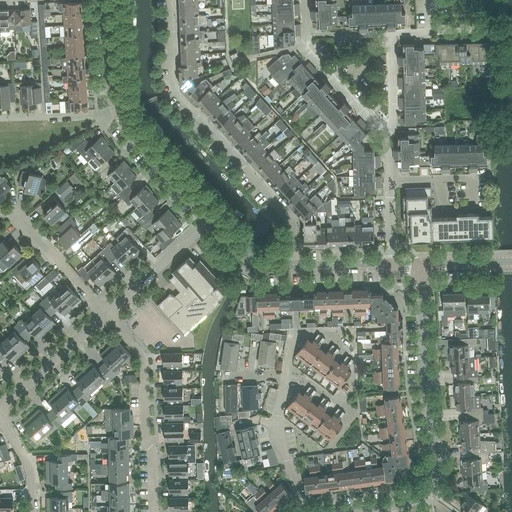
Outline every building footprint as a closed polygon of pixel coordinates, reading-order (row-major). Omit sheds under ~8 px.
[(179,0),(180,9),(198,8),(198,1),(206,0),(205,0),(179,0)] [(294,4),(293,0),(283,0),(283,3),(273,4),(273,14),(284,13),(284,10),(300,9),(299,3),(294,4)] [(315,0),(316,9),(312,9),(312,17),(317,17),(317,27),(328,27),(328,23),(337,22),(337,16),(338,15),(336,0),(315,0)] [(81,2),(63,3),(59,3),(59,11),(63,11),(64,14),(82,13),(81,2)] [(406,23),(406,12),(402,13),(402,3),(395,3),(377,4),(378,25),(388,24),(388,29),(396,28),(396,24),(406,23)] [(368,25),(378,25),(377,4),(353,5),(353,15),(353,26),(360,25),(360,30),(369,30),(368,25)] [(199,15),(198,8),(180,9),(181,20),(207,19),(207,15),(199,15)] [(15,9),(0,9),(0,34),(1,35),(1,32),(10,31),(10,29),(16,29),(15,25),(15,9)] [(30,9),(15,9),(15,25),(31,24),(31,38),(38,37),(37,21),(31,21),(30,9)] [(284,23),(284,20),(295,19),(294,15),(300,14),(300,9),(284,10),(284,13),(273,14),(274,24),(284,23)] [(220,10),(207,10),(207,20),(219,20),(220,10)] [(82,24),(82,13),(64,14),(64,25),(82,24)] [(353,15),(338,15),(337,16),(337,22),(338,26),(353,26),(353,15)] [(181,31),(199,31),(207,30),(207,23),(207,19),(181,20),(181,31)] [(295,24),(295,19),(284,20),(284,23),(274,24),(274,34),(285,34),(285,30),(301,29),(300,24),(295,24)] [(65,36),(83,35),(82,24),(64,25),(65,36)] [(295,35),(301,35),(301,29),(285,30),(285,34),(274,34),(275,45),(286,44),(286,41),(296,40),(295,35)] [(200,38),(199,31),(181,31),(182,43),(208,42),(208,37),(200,38)] [(250,35),(251,53),(266,52),(266,43),(270,42),(270,34),(250,35)] [(65,36),(66,46),(84,45),(83,35),(65,36)] [(481,52),(482,63),(492,63),(492,52),(488,52),(488,42),(488,36),(482,36),(482,42),(477,42),(478,53),(481,52)] [(441,38),(441,43),(436,43),(436,54),(440,54),(440,64),(451,64),(451,53),(447,53),(447,37),(441,38)] [(447,53),(451,53),(451,64),(461,63),(461,53),(457,53),(457,43),(452,43),(452,37),(447,37),(447,53)] [(461,37),(462,42),(457,43),(457,53),(461,53),(461,63),(471,63),(471,53),(467,53),(467,37),(461,37)] [(467,53),(471,53),(471,63),(482,63),(481,52),(478,53),(477,42),(473,42),(473,37),(467,37),(467,53)] [(375,41),(363,42),(363,53),(375,53),(375,41)] [(208,46),(208,42),(182,43),(182,54),(200,54),(200,47),(208,46)] [(424,43),(424,47),(424,54),(425,54),(436,54),(436,43),(424,43)] [(403,44),(404,55),(399,55),(399,63),(404,63),(404,73),(415,72),(415,69),(425,68),(425,54),(424,54),(424,47),(414,48),(414,44),(403,44)] [(66,46),(67,57),(85,56),(84,45),(66,46)] [(233,61),(239,58),(237,52),(230,55),(233,61)] [(289,53),(282,55),(267,68),(273,74),(272,75),(279,84),(287,77),(289,79),(297,72),(294,69),(302,62),(295,54),(292,57),(289,53)] [(182,54),(183,65),(198,65),(198,66),(201,66),(201,65),(209,65),(208,60),(201,61),(200,54),(182,54)] [(386,63),(386,55),(377,55),(378,63),(386,63)] [(63,68),(67,68),(85,67),(85,56),(67,57),(62,58),(63,68)] [(294,69),(297,72),(289,79),(296,87),(304,80),(301,77),(313,66),(309,62),(305,66),(302,62),(294,69)] [(183,65),(180,65),(180,78),(198,77),(198,66),(198,65),(183,65)] [(310,87),(308,85),(316,77),(313,74),(317,70),(313,66),(301,77),(304,80),(296,87),(303,94),(310,87)] [(86,78),(85,67),(67,68),(68,76),(63,76),(63,79),(68,79),(86,78)] [(230,68),(226,70),(222,72),(225,78),(233,74),(230,68)] [(415,69),(415,72),(404,73),(404,77),(399,77),(399,83),(415,83),(415,79),(425,79),(425,68),(415,69)] [(192,77),(180,78),(181,87),(187,94),(196,86),(194,82),(192,77)] [(329,108),(326,105),(334,98),(328,91),(331,88),(326,82),(322,85),(316,77),(308,85),(310,87),(303,94),(321,115),(329,108)] [(86,78),(68,79),(63,79),(63,83),(68,82),(69,90),(87,88),(86,78)] [(203,80),(196,86),(187,94),(195,104),(198,102),(213,86),(207,78),(203,80)] [(404,88),(404,93),(416,93),(415,89),(425,89),(425,79),(415,79),(415,83),(399,83),(399,88),(404,88)] [(41,82),(34,83),(35,85),(22,86),(23,106),(36,106),(36,101),(43,101),(41,82)] [(8,85),(0,85),(0,106),(10,106),(9,101),(16,101),(15,83),(8,83),(8,85)] [(198,102),(205,110),(218,98),(214,92),(219,87),(216,84),(213,86),(198,102)] [(283,102),(275,111),(279,115),(299,92),(293,86),(281,100),(283,102)] [(88,99),(87,88),(69,90),(70,100),(88,99)] [(415,89),(416,93),(404,93),(405,98),(399,98),(399,103),(416,103),(416,99),(426,99),(425,89),(415,89)] [(205,110),(212,118),(232,101),(238,96),(235,93),(222,102),(218,98),(205,110)] [(265,102),(261,97),(256,104),(259,107),(265,102)] [(321,115),(328,122),(340,135),(348,128),(345,125),(353,118),(346,111),(350,108),(344,102),(341,105),(334,98),(326,105),(329,108),(321,115)] [(70,100),(65,101),(66,112),(88,110),(88,99),(70,100)] [(426,99),(416,99),(416,103),(399,103),(399,109),(405,109),(405,113),(416,113),(416,110),(426,109),(426,99)] [(212,118),(220,127),(233,114),(229,109),(235,104),(232,101),(212,118)] [(405,113),(405,118),(400,118),(400,124),(405,124),(416,124),(416,120),(426,120),(426,109),(416,110),(416,113),(405,113)] [(237,118),(233,114),(220,127),(228,135),(247,118),(244,115),(237,118)] [(250,121),(247,118),(228,135),(236,144),(249,132),(244,126),(250,121)] [(355,135),(352,133),(364,122),(360,118),(356,122),(353,118),(345,125),(348,128),(340,135),(347,143),(355,135)] [(368,126),(364,122),(352,133),(355,135),(347,143),(354,150),(362,143),(360,140),(367,134),(364,130),(368,126)] [(236,144),(243,152),(262,135),(259,132),(254,137),(249,132),(236,144)] [(409,137),(399,137),(398,137),(399,148),(394,148),(394,161),(399,161),(399,166),(405,166),(410,166),(410,162),(420,162),(419,155),(420,155),(419,133),(409,134),(409,137)] [(477,133),(477,144),(484,144),(488,144),(487,133),(477,133)] [(265,138),(262,135),(243,152),(251,161),(264,148),(259,143),(265,138)] [(89,161),(93,158),(108,144),(108,145),(109,144),(102,136),(91,145),(86,139),(76,148),(89,161)] [(364,155),(364,151),(365,151),(365,145),(362,143),(354,150),(354,155),(364,155)] [(108,144),(93,158),(89,161),(100,174),(109,165),(105,161),(115,152),(108,145),(108,144)] [(450,165),(460,165),(460,154),(456,154),(456,144),(435,145),(435,155),(432,155),(432,166),(442,165),(442,170),(451,170),(450,165)] [(484,153),(484,144),(477,144),(456,144),(456,154),(460,154),(460,165),(470,165),(470,169),(483,169),(483,164),(488,164),(488,153),(484,153)] [(251,161),(258,169),(278,152),(275,148),(269,154),(264,148),(251,161)] [(381,161),(380,155),(375,155),(375,150),(365,151),(364,151),(364,155),(354,155),(354,165),(365,165),(365,161),(381,161)] [(266,178),(279,165),(275,160),(281,155),(278,152),(258,169),(266,178)] [(307,154),(294,166),(305,178),(318,166),(307,154)] [(419,155),(420,162),(420,166),(432,166),(432,155),(420,155),(419,155)] [(131,168),(124,160),(114,169),(109,165),(100,174),(104,178),(108,175),(115,182),(130,169),(131,168)] [(365,161),(365,165),(354,165),(354,175),(365,175),(365,171),(375,171),(375,167),(381,166),(381,161),(365,161)] [(266,178),(274,186),(293,169),(290,165),(284,171),(279,165),(266,178)] [(115,191),(122,198),(132,189),(128,185),(137,177),(130,169),(115,182),(119,187),(115,191)] [(281,195),(295,182),(290,177),(296,172),(293,169),(274,186),(281,195)] [(23,170),(19,182),(27,184),(25,191),(41,195),(46,190),(44,189),(49,182),(42,176),(30,173),(23,170)] [(0,201),(8,194),(4,190),(11,184),(13,182),(12,179),(4,171),(2,171),(0,173),(0,172),(0,201)] [(365,171),(365,175),(354,175),(355,186),(365,185),(365,182),(381,181),(381,176),(375,176),(375,171),(365,171)] [(324,177),(328,182),(333,177),(329,173),(324,177)] [(64,198),(75,188),(67,180),(57,190),(64,198)] [(365,185),(355,186),(355,196),(366,196),(366,192),(376,192),(376,187),(381,187),(381,181),(365,182),(365,185)] [(300,188),(295,182),(281,195),(289,203),(308,186),(305,182),(300,188)] [(133,202),(137,207),(152,193),(152,194),(153,193),(146,185),(136,194),(132,189),(122,198),(129,206),(133,202)] [(305,194),(311,189),(308,186),(289,203),(297,212),(310,199),(305,194)] [(457,214),(457,217),(432,218),(432,205),(429,205),(428,196),(432,196),(431,187),(406,188),(406,196),(403,196),(404,226),(408,226),(408,232),(412,232),(412,240),(432,239),(432,243),(483,241),(483,238),(491,237),(491,216),(480,216),(480,213),(457,214)] [(153,211),(152,207),(159,201),(152,194),(152,193),(137,207),(133,210),(138,215),(140,218),(138,220),(142,225),(154,214),(152,212),(153,211)] [(67,211),(59,202),(58,203),(53,197),(44,205),(49,211),(45,215),(53,224),(67,211)] [(297,212),(304,220),(317,210),(318,208),(324,203),(321,199),(315,205),(310,199),(297,212)] [(155,226),(159,231),(160,231),(171,221),(176,217),(168,209),(161,216),(156,215),(155,216),(154,214),(142,225),(146,229),(148,227),(151,230),(155,226)] [(317,220),(317,210),(304,220),(305,247),(318,246),(317,220)] [(328,218),(328,228),(329,244),(340,243),(339,225),(333,226),(332,218),(330,218),(330,212),(328,212),(328,218)] [(363,243),(375,242),(374,216),(362,217),(362,225),(363,243)] [(71,217),(58,229),(63,235),(59,239),(67,247),(72,243),(77,249),(86,241),(94,234),(88,228),(81,235),(73,226),(77,223),(71,217)] [(171,221),(160,231),(159,231),(156,234),(161,239),(157,242),(159,245),(163,250),(175,240),(171,235),(178,229),(182,224),(176,217),(171,221)] [(347,225),(339,225),(340,243),(351,243),(351,217),(346,217),(347,225)] [(351,243),(363,243),(362,225),(355,225),(355,217),(351,217),(351,243)] [(317,220),(318,246),(329,246),(329,244),(328,228),(321,228),(321,220),(317,220)] [(136,236),(128,227),(120,234),(124,238),(119,242),(133,257),(132,257),(133,258),(141,251),(132,240),(136,236)] [(10,249),(3,241),(0,243),(0,272),(0,273),(3,270),(4,271),(23,254),(15,245),(10,249)] [(125,264),(132,257),(133,257),(119,242),(115,246),(111,242),(103,249),(112,259),(117,255),(125,264)] [(109,280),(117,273),(108,263),(112,259),(103,249),(91,260),(95,264),(108,279),(109,280)] [(172,273),(174,275),(169,279),(180,291),(175,296),(171,293),(158,305),(185,335),(221,302),(219,300),(225,295),(217,286),(221,282),(201,259),(197,263),(191,256),(172,273)] [(15,274),(14,275),(22,284),(27,279),(33,285),(42,277),(37,271),(41,267),(33,258),(29,262),(25,257),(11,270),(15,274)] [(108,279),(95,264),(87,271),(83,266),(77,271),(87,281),(92,277),(100,286),(108,279)] [(45,276),(50,282),(59,274),(54,268),(45,276)] [(67,284),(59,292),(73,308),(82,300),(67,284)] [(367,305),(372,305),(372,294),(372,291),(369,291),(369,289),(360,290),(361,315),(367,314),(367,305)] [(344,315),(344,306),(350,306),(349,292),(346,292),(346,290),(338,291),(338,315),(344,315)] [(356,315),(361,315),(360,290),(352,290),(352,291),(349,292),(350,306),(356,305),(356,315)] [(309,307),(315,307),(315,293),(312,293),(312,291),(303,292),(303,299),(304,311),(309,311),(309,307)] [(327,306),(327,292),(326,291),(318,291),(318,293),(315,293),(315,307),(321,307),(322,316),(327,316),(327,306)] [(333,316),(338,315),(338,291),(329,291),(329,292),(327,292),(327,306),(333,306),(333,316)] [(54,296),(52,293),(43,301),(53,311),(57,307),(65,315),(73,308),(59,292),(54,296)] [(284,294),(281,294),(281,308),(287,308),(287,312),(293,311),(293,300),(292,292),(284,292),(284,294)] [(264,318),(270,318),(269,293),(261,293),(261,295),(258,295),(258,309),(264,309),(264,318)] [(275,308),(281,308),(281,294),(278,294),(278,293),(269,293),(270,318),(275,318),(275,308)] [(387,301),(386,293),(384,294),(384,293),(372,294),(372,305),(373,320),(378,320),(399,318),(398,307),(387,307),(384,305),(384,302),(387,301)] [(454,293),(443,293),(443,310),(444,315),(442,315),(442,326),(448,326),(448,317),(455,317),(454,310),(454,293)] [(465,293),(454,293),(454,310),(461,310),(461,315),(465,315),(465,310),(465,293)] [(246,314),(246,311),(253,310),(253,314),(259,314),(258,309),(258,295),(246,295),(241,295),(234,315),(246,314)] [(473,312),(479,312),(479,295),(468,295),(468,312),(469,312),(469,317),(473,317),(473,312)] [(479,312),(486,312),(486,317),(490,317),(490,312),(490,308),(496,308),(495,295),(479,295),(479,312)] [(304,311),(303,299),(293,300),(293,311),(301,311),(304,311)] [(48,315),(53,311),(43,301),(39,305),(41,307),(33,315),(47,331),(56,323),(48,315)] [(22,320),(18,324),(27,334),(31,330),(39,339),(47,331),(33,315),(24,322),(22,320)] [(388,324),(388,330),(402,330),(402,327),(403,327),(403,318),(399,318),(378,320),(378,325),(388,324)] [(22,354),(30,347),(23,338),(27,334),(18,324),(13,328),(15,331),(7,338),(22,354)] [(402,333),(402,330),(388,330),(388,336),(379,337),(379,342),(383,342),(397,342),(404,342),(403,333),(402,333)] [(297,354),(340,387),(352,372),(348,369),(354,360),(348,355),(341,364),(337,361),(333,358),(340,349),(333,344),(327,353),(319,347),(326,338),(319,333),(312,342),(308,339),(297,354)] [(0,340),(0,355),(4,352),(13,362),(22,354),(7,338),(2,343),(0,340)] [(450,353),(450,358),(469,357),(469,350),(473,350),(473,345),(476,345),(476,338),(459,339),(460,345),(451,345),(451,353),(450,353)] [(117,339),(109,347),(123,363),(132,356),(117,339)] [(261,340),(258,364),(274,366),(277,343),(261,340)] [(225,341),(221,368),(237,370),(241,344),(225,341)] [(252,341),(248,368),(257,370),(260,342),(252,341)] [(374,348),(374,354),(399,353),(398,344),(397,345),(397,342),(383,342),(383,348),(374,348)] [(108,363),(103,367),(113,377),(120,371),(118,368),(123,363),(109,347),(100,355),(108,363)] [(167,365),(168,370),(183,370),(182,365),(182,353),(164,353),(164,365),(167,365)] [(399,361),(399,353),(374,354),(374,359),(384,359),(384,365),(398,364),(398,361),(399,361)] [(475,357),(469,357),(450,358),(450,364),(452,364),(452,377),(461,377),(478,376),(478,369),(475,369),(475,357)] [(490,366),(491,357),(483,357),(483,366),(490,366)] [(102,382),(104,385),(108,382),(113,377),(103,367),(99,371),(91,363),(83,370),(97,386),(102,382)] [(374,371),(375,376),(400,376),(399,367),(398,367),(398,364),(384,365),(384,371),(374,371)] [(82,386),(77,390),(87,401),(91,397),(89,394),(97,386),(83,370),(74,378),(82,386)] [(183,388),(183,382),(183,370),(168,370),(164,370),(164,382),(168,382),(168,388),(183,388)] [(400,384),(400,376),(375,376),(375,382),(384,381),(384,388),(399,387),(398,384),(400,384)] [(455,391),(455,396),(474,395),(474,383),(479,382),(478,376),(461,377),(462,383),(456,383),(456,391),(455,391)] [(231,385),(225,385),(225,411),(231,411),(238,411),(238,384),(231,384),(231,385)] [(65,386),(57,394),(71,410),(76,405),(79,408),(82,405),(87,401),(77,390),(73,394),(65,386)] [(258,386),(242,386),(243,409),(259,409),(258,386)] [(313,387),(312,387),(310,386),(303,394),(299,391),(288,407),(331,440),(343,424),(339,421),(345,412),(343,411),(343,410),(341,409),(339,407),(332,416),(324,410),(331,402),(329,400),(329,399),(327,398),(324,396),(318,405),(310,399),(317,391),(314,389),(315,388),(314,388),(313,387)] [(168,400),(168,405),(183,405),(183,400),(183,388),(168,388),(165,388),(165,400),(168,400)] [(56,410),(52,414),(61,424),(74,412),(71,410),(57,394),(48,401),(56,410)] [(466,409),(467,415),(483,414),(483,407),(475,408),(474,395),(455,396),(456,401),(457,401),(457,409),(466,409)] [(402,407),(401,399),(400,399),(399,396),(385,397),(386,404),(377,405),(377,410),(402,407)] [(190,418),(189,417),(184,417),(183,405),(168,405),(165,405),(165,417),(168,417),(169,423),(184,422),(190,422),(190,418)] [(403,415),(402,407),(377,410),(378,416),(388,414),(388,420),(402,418),(402,415),(403,415)] [(114,408),(106,408),(106,426),(133,425),(133,414),(114,414),(114,408)] [(31,417),(46,433),(48,436),(61,424),(52,414),(47,418),(40,409),(31,417)] [(460,429),(461,434),(479,433),(479,425),(481,425),(482,423),(495,422),(494,413),(483,414),(467,415),(467,421),(461,421),(461,429),(460,429)] [(40,438),(46,433),(31,417),(23,425),(30,433),(26,437),(24,435),(35,447),(42,440),(40,438)] [(381,433),(405,429),(404,421),(403,421),(402,418),(388,420),(389,426),(380,428),(381,433)] [(184,422),(169,423),(165,423),(165,435),(169,435),(169,441),(184,440),(184,434),(184,422)] [(133,437),(133,425),(106,426),(106,431),(114,430),(114,436),(114,437),(129,437),(133,437)] [(253,428),(246,429),(246,428),(237,430),(239,437),(234,438),(232,442),(233,446),(236,448),(241,446),(244,457),(250,456),(250,458),(252,464),(260,461),(259,454),(259,453),(253,428)] [(406,438),(405,429),(381,433),(381,438),(391,437),(391,443),(405,441),(405,438),(406,438)] [(223,462),(233,460),(227,431),(217,434),(223,462)] [(201,442),(201,432),(191,432),(191,442),(201,442)] [(479,433),(461,434),(461,439),(462,439),(462,447),(471,446),(472,452),(489,451),(496,451),(495,441),(480,440),(479,433)] [(102,442),(102,447),(129,447),(129,437),(114,437),(114,436),(109,436),(109,442),(102,442)] [(392,448),(393,454),(407,452),(407,449),(408,449),(407,440),(405,441),(391,443),(382,444),(383,450),(392,448)] [(0,467),(4,466),(6,464),(5,461),(11,459),(6,445),(0,447),(0,467)] [(173,457),(173,463),(188,462),(188,457),(188,445),(169,445),(169,457),(173,457)] [(129,458),(129,447),(102,447),(102,452),(110,452),(110,458),(129,458)] [(489,460),(489,451),(472,452),(472,458),(463,459),(464,467),(462,467),(463,472),(482,471),(481,463),(487,463),(489,460)] [(408,452),(407,452),(393,454),(385,455),(383,458),(382,458),(384,466),(386,480),(386,481),(398,480),(396,468),(398,465),(402,465),(402,467),(410,466),(410,464),(408,452)] [(58,455),(58,460),(46,460),(47,472),(68,472),(68,465),(70,465),(72,464),(72,460),(77,460),(77,454),(55,454),(55,455),(58,455)] [(383,480),(386,480),(384,466),(378,467),(377,457),(371,458),(372,467),(374,482),(374,483),(383,482),(383,480)] [(98,464),(98,469),(102,469),(129,468),(129,458),(110,458),(110,464),(98,464)] [(250,458),(240,460),(241,466),(252,464),(250,458)] [(365,459),(360,460),(363,484),(372,483),(372,482),(374,482),(372,467),(367,468),(365,459)] [(363,484),(360,460),(355,460),(356,470),(349,471),(351,485),(355,484),(355,486),(363,484)] [(173,463),(170,463),(170,464),(166,464),(166,470),(168,470),(168,475),(173,475),(173,480),(188,480),(188,474),(188,462),(173,463)] [(233,462),(222,464),(223,470),(234,468),(233,462)] [(349,485),(351,485),(349,471),(344,471),(343,462),(337,463),(341,488),(349,486),(349,485)] [(341,488),(337,463),(332,463),(333,473),(327,474),(329,488),(332,487),(332,489),(341,488)] [(26,478),(21,465),(15,467),(18,474),(16,475),(18,481),(26,478)] [(326,488),(329,488),(327,474),(321,474),(320,465),(315,466),(318,491),(327,489),(326,488)] [(310,490),(310,492),(318,491),(315,466),(309,466),(311,476),(304,477),(306,491),(310,490)] [(102,469),(98,469),(96,469),(96,474),(110,474),(110,480),(129,480),(129,468),(102,469)] [(482,479),(482,471),(463,472),(463,477),(464,477),(465,485),(471,484),(471,490),(488,490),(488,483),(486,483),(486,481),(484,479),(482,479)] [(68,483),(68,472),(47,472),(47,483),(58,483),(58,489),(56,489),(72,489),(72,483),(68,483)] [(173,492),(174,497),(189,497),(188,492),(188,480),(173,480),(170,480),(170,492),(173,492)] [(267,483),(273,490),(282,501),(283,502),(290,496),(289,495),(291,493),(282,482),(277,487),(271,480),(267,483)] [(110,490),(102,490),(98,490),(98,495),(102,495),(130,494),(129,483),(110,483),(110,490)] [(262,487),(258,491),(275,509),(281,504),(280,503),(282,501),(273,490),(269,494),(262,487)] [(0,498),(0,491),(0,511),(14,511),(13,498),(0,498)] [(72,491),(56,491),(56,497),(47,497),(47,509),(69,508),(69,502),(72,502),(72,491)] [(254,494),(260,501),(256,505),(261,511),(271,511),(275,509),(258,491),(254,494)] [(465,498),(461,504),(465,508),(462,511),(483,511),(487,507),(483,504),(468,493),(464,497),(465,498)] [(130,505),(130,494),(102,495),(103,500),(111,499),(111,505),(130,505)] [(188,511),(189,509),(189,502),(189,497),(174,497),(170,497),(170,509),(174,509),(173,511),(188,511)]
